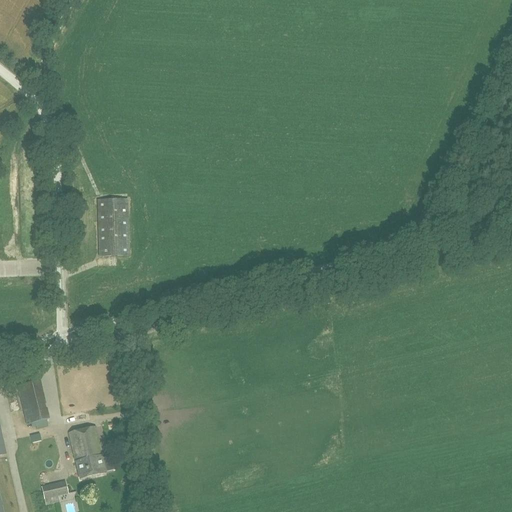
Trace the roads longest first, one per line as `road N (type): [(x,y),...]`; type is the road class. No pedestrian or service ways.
road 1 (tertiary): [(134,331),(511,232)]
road 2 (tertiary): [(63,348),(50,116),(34,88),(0,60)]
road 3 (unclassified): [(149,511),(134,331)]
